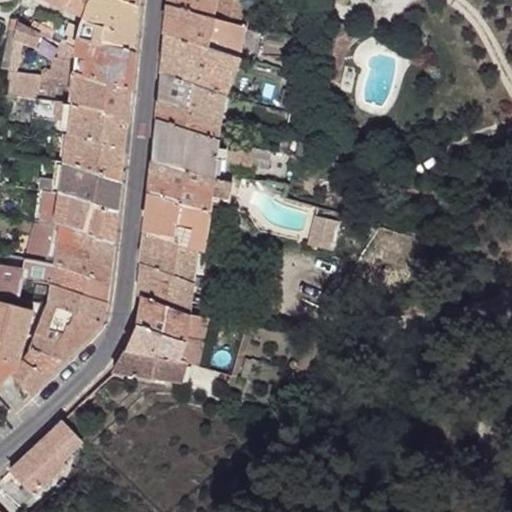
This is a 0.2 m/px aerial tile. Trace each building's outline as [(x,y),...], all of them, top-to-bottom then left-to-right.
[(42,0),(83,19),(89,0),(42,0)] [(138,7),(121,0),(89,0),(83,19),(77,37),(134,53),(138,7)] [(217,0),(167,0),(167,5),(212,19),(217,0)] [(217,0),(212,19),(214,19),(246,28),(253,0),(217,0)] [(212,19),(167,5),(163,36),(207,49),(214,19),(212,19)] [(246,28),(214,19),(207,49),(239,60),(246,28)] [(41,32),(19,21),(18,27),(17,32),(16,39),(16,42),(36,50),(41,32)] [(17,32),(9,30),(7,37),(16,39),(17,32)] [(207,49),(163,36),(159,75),(224,97),(239,60),(207,49)] [(16,39),(7,37),(5,49),(14,52),(16,42),(16,39)] [(134,53),(77,37),(76,49),(74,75),(129,92),(134,53)] [(64,43),(61,42),(58,61),(52,60),(50,81),(39,79),(38,84),(36,102),(39,102),(71,107),(74,75),(76,49),(64,43)] [(14,52),(5,49),(3,58),(12,60),(14,52)] [(12,60),(3,58),(1,67),(11,70),(12,60)] [(11,70),(1,67),(0,71),(0,96),(5,97),(9,79),(11,70)] [(129,92),(74,75),(71,107),(126,124),(129,92)] [(224,97),(159,75),(157,102),(219,121),(224,97)] [(38,84),(9,79),(5,97),(6,97),(36,102),(38,84)] [(71,107),(39,102),(37,115),(69,119),(71,107)] [(219,121),(157,102),(155,120),(216,140),(219,121)] [(126,124),(71,107),(69,119),(68,133),(123,151),(126,124)] [(216,140),(155,120),(151,161),(212,179),(216,140)] [(123,151),(68,133),(66,150),(65,162),(119,184),(123,151)] [(65,162),(26,157),(23,179),(41,180),(40,192),(60,196),(65,162)] [(212,179),(151,161),(148,195),(206,215),(209,197),(212,179)] [(119,184),(65,162),(60,196),(116,213),(119,184)] [(230,184),(212,179),(209,197),(227,202),(230,184)] [(206,215),(148,195),(144,232),(195,250),(200,252),(205,224),(206,215)] [(116,213),(60,196),(55,224),(61,226),(112,245),(116,213)] [(38,220),(20,216),(16,235),(36,239),(38,220)] [(340,222),(314,216),(307,245),(334,251),(340,222)] [(55,224),(38,220),(36,239),(49,240),(52,240),(55,239),(59,240),(61,226),(55,224)] [(112,245),(61,226),(59,240),(57,252),(55,266),(107,284),(112,245)] [(195,250),(144,232),(141,265),(191,284),(195,250)] [(57,252),(27,244),(23,260),(55,266),(57,252)] [(55,266),(23,260),(20,273),(20,278),(52,286),(55,266)] [(191,284),(141,265),(137,297),(141,299),(188,316),(191,284)] [(107,284),(55,266),(52,286),(105,304),(107,284)] [(0,268),(0,294),(19,299),(20,278),(20,273),(0,268)] [(105,304),(52,286),(49,307),(101,323),(105,304)] [(188,316),(141,299),(135,327),(182,343),(188,316)] [(0,383),(17,366),(31,311),(0,302),(0,383)] [(101,323),(49,307),(32,350),(63,361),(101,323)] [(198,318),(188,316),(182,343),(179,361),(185,363),(195,366),(199,347),(210,350),(215,329),(205,326),(206,319),(198,318)] [(182,343),(135,327),(126,351),(179,361),(182,343)] [(63,361),(32,350),(12,378),(30,396),(63,361)] [(179,361),(126,351),(111,375),(179,385),(185,363),(179,361)] [(85,444),(61,422),(18,464),(39,488),(64,464),(85,444)] [(39,488),(18,464),(11,472),(32,494),(39,488)]
